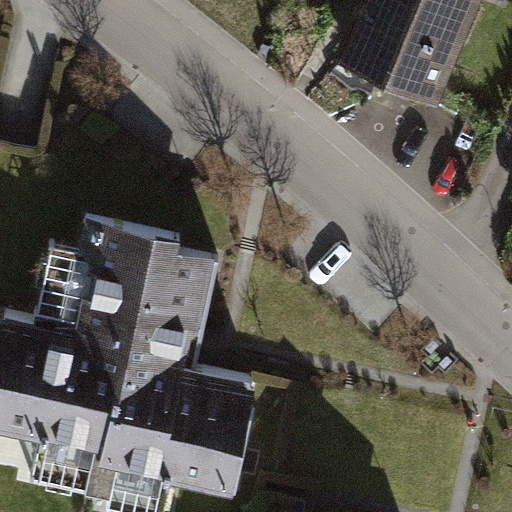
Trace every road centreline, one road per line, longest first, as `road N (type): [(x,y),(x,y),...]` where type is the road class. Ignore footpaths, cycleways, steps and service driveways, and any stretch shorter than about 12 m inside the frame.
road 1 (residential): [(449,284),(240,102),(100,0)]
road 2 (residential): [(449,284),(511,139)]
